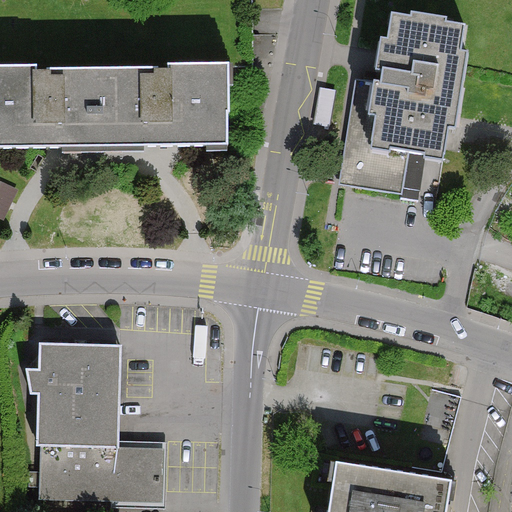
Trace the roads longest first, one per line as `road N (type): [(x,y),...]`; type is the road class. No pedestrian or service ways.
road 1 (residential): [(259,288),(307,0)]
road 2 (residential): [(259,288),(511,352)]
road 3 (residential): [(0,281),(89,275),(259,288)]
road 4 (residential): [(242,511),(259,288)]
